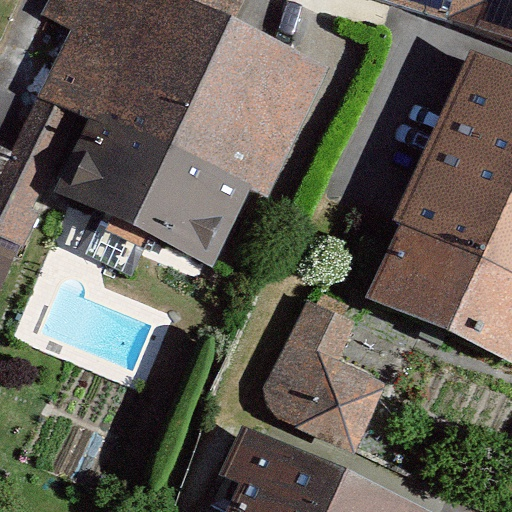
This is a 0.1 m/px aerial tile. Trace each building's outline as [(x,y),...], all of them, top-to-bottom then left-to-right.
[(93,123),(59,194),(211,266),(254,177),(264,182),(325,55),(208,0),(50,0),(43,15),(70,28),(0,175),(0,235),(19,245),(80,117),(93,123)] [(511,0),(391,0),(511,39),(511,0)] [(511,68),(479,53),(365,300),(511,367),(511,68)] [(352,321),(305,298),(259,393),(262,407),(270,416),(357,457),(391,386),(334,359),(352,321)] [(444,511),(249,426),(211,511),(444,511)]
